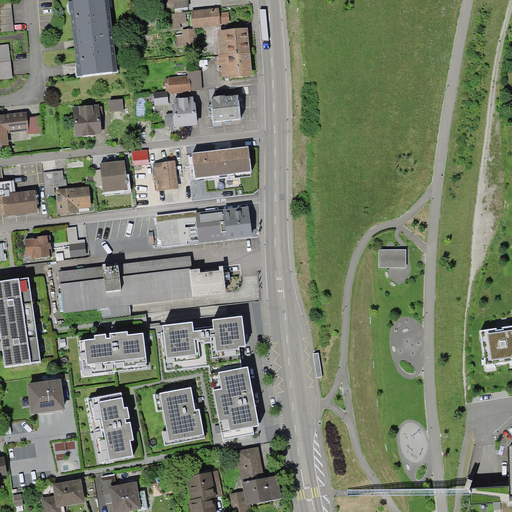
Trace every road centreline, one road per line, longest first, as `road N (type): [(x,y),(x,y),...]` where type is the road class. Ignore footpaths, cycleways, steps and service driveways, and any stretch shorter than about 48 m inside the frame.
road 1 (motorway): [(424,511),(420,281),(460,0)]
road 2 (motorway): [(437,0),(399,275),(399,511)]
road 3 (primary): [(312,511),(279,283),(275,194)]
road 4 (residential): [(0,227),(275,194)]
road 5 (residential): [(0,161),(275,128)]
road 6 (unknown): [(165,377),(167,318),(281,298)]
road 7 (primary): [(275,128),(268,0)]
road 8 (residential): [(0,102),(33,83),(32,0)]
